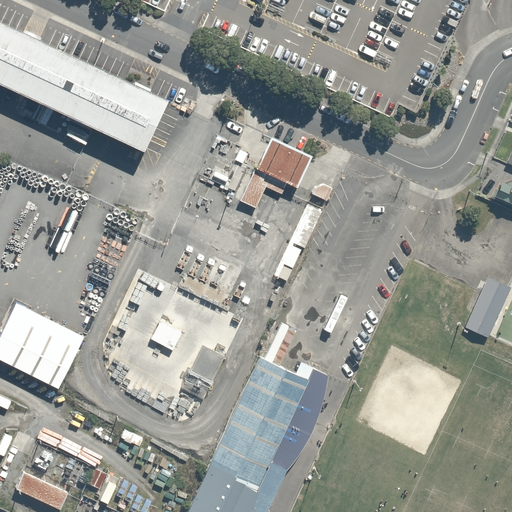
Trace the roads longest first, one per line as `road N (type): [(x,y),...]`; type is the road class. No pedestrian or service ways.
road 1 (residential): [(511,55),(489,74),(452,153),(430,168),(51,0)]
road 2 (unknown): [(112,185),(0,134)]
